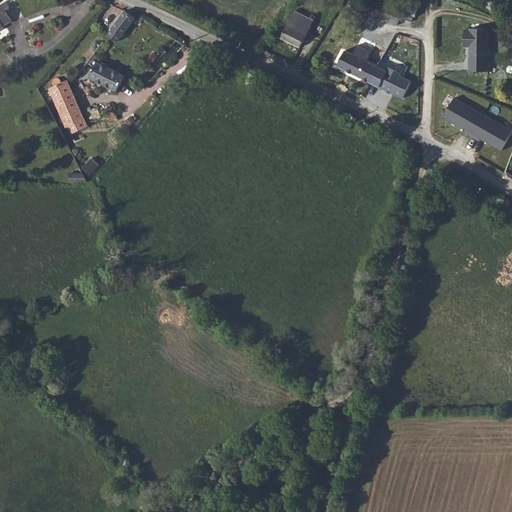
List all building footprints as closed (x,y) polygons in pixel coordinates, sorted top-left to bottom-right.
[(11,9),(6,0),(0,3),(0,30),(5,28),(4,26),(12,21),(7,12),(11,9)] [(375,16),(381,3),(374,0),(369,14),(375,16)] [(414,0),(407,0),(404,11),(415,15),(414,16),(416,17),(420,4),(414,2),(414,0)] [(381,3),(375,16),(398,25),(401,18),(412,22),(414,16),(415,15),(404,11),(381,3)] [(136,18),(126,11),(112,29),(113,29),(108,35),(118,42),(136,18)] [(295,11),(289,19),(291,19),(281,38),(291,43),(300,21),(305,15),(295,11)] [(300,21),(291,43),(301,48),(306,37),(314,20),(305,15),(300,21)] [(488,71),(489,29),(470,29),(470,30),(465,30),(465,45),(470,45),(469,71),(488,71)] [(306,37),(301,48),(308,51),(313,41),(306,37)] [(338,66),(371,82),(379,67),(367,61),(372,52),(358,45),(354,54),(346,50),(338,66)] [(117,91),(125,76),(97,62),(89,78),(117,91)] [(379,67),(371,82),(380,87),(403,98),(411,82),(400,76),(402,73),(390,67),(388,71),(379,67)] [(55,86),(50,88),(68,127),(69,127),(72,134),(78,131),(88,127),(67,80),(62,83),(62,81),(61,80),(60,79),(58,78),(57,78),(55,79),(54,80),(53,81),(53,83),(54,84),(55,86)] [(484,115),(455,98),(444,117),(465,130),(464,132),(471,136),(484,115)] [(511,131),(484,115),(471,136),(479,141),(480,139),(502,151),(511,133),(511,131)] [(90,175),(99,165),(92,158),(83,168),(90,175)] [(88,182),(84,173),(68,173),(72,182),(88,182)]
